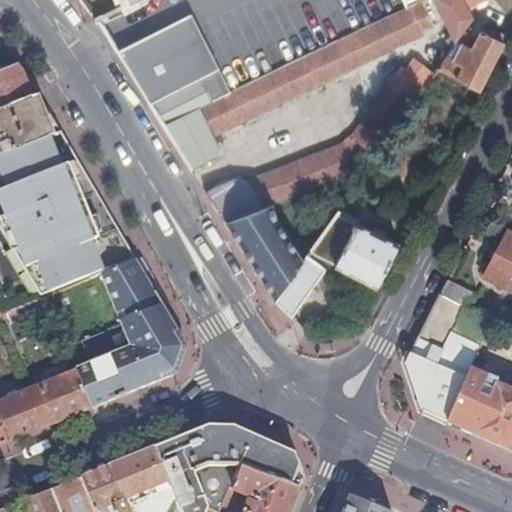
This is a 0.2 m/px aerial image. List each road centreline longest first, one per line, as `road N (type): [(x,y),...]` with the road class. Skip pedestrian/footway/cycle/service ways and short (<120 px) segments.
road 1 (secondary): [(262,369),(22,0)]
road 2 (secondary): [(511,93),(340,429)]
road 3 (residential): [(262,369),(0,478)]
road 4 (secondary): [(511,506),(340,429)]
